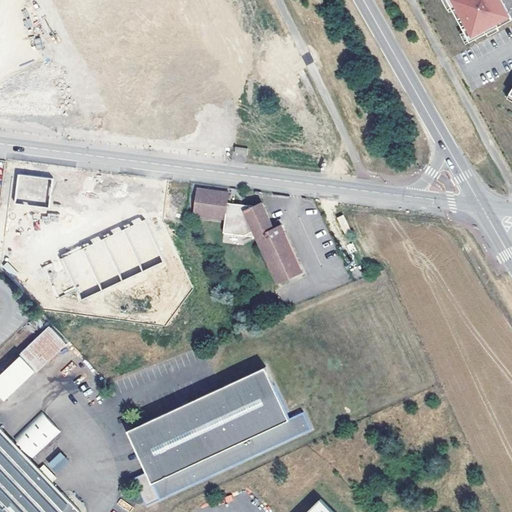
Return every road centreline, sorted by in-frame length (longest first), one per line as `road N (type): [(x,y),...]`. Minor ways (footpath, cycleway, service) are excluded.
road 1 (residential): [(11,144),(409,196)]
road 2 (secondary): [(447,145),(364,0)]
road 3 (residential): [(11,144),(18,0)]
